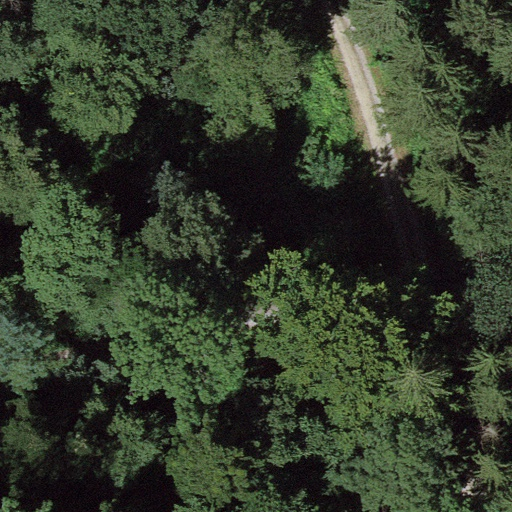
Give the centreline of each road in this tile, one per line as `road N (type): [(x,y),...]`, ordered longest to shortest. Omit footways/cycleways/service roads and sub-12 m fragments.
road 1 (track): [(497,511),(419,270),(317,0)]
road 2 (track): [(511,248),(0,371)]
